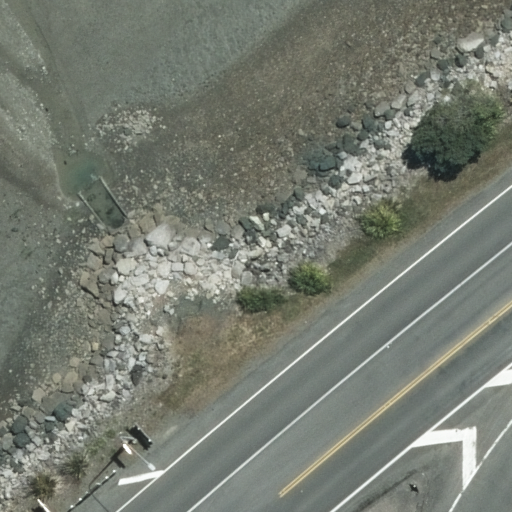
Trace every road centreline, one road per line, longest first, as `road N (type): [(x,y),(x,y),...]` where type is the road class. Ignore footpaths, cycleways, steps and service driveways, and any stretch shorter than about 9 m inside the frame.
road 1 (trunk): [(261,511),(511,306)]
road 2 (residential): [(511,400),(465,511)]
